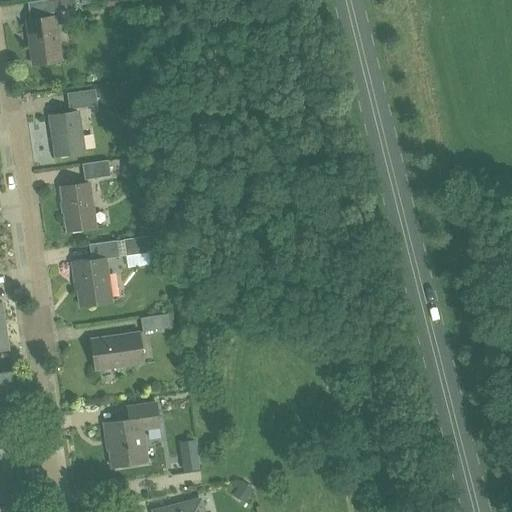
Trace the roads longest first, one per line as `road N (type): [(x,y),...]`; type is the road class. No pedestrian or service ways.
road 1 (primary): [(479,511),(352,0)]
road 2 (residential): [(57,511),(31,337),(47,334),(14,108),(0,73)]
